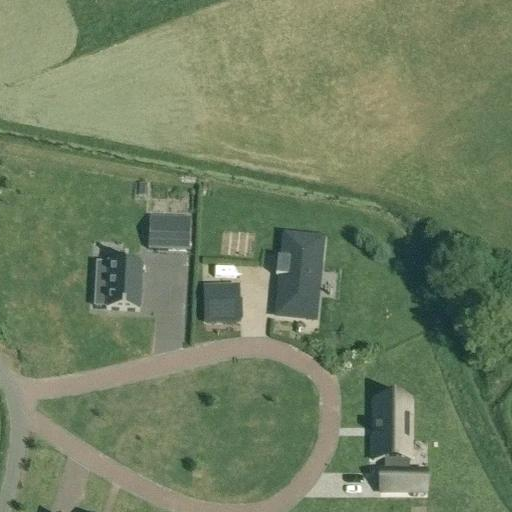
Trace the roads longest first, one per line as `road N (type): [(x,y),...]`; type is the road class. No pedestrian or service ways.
road 1 (unclassified): [(10,395),(241,344),(314,367),(328,389),(326,448),(300,485),(267,510),(247,511)]
road 2 (unclassified): [(216,511),(89,465),(16,416)]
